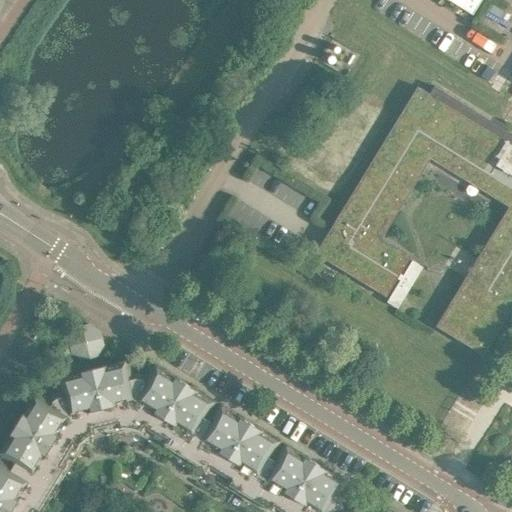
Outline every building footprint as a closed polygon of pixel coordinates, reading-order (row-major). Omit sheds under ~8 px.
[(481,0),(451,0),(473,14),(481,0)] [(412,254),(383,237),(434,152),(511,200),(511,201),(436,326),(483,354),(511,307),(511,132),(498,124),(435,85),(430,93),(418,85),(329,230),(335,234),(321,256),(386,296),(412,254)] [(104,344),(100,331),(89,324),(76,327),(69,338),(72,351),(83,358),(97,355),(104,344)] [(135,377),(131,378),(127,361),(95,369),(95,367),(90,368),(90,370),(59,377),(63,395),(59,396),(54,399),(52,403),(53,404),(57,409),(62,412),(61,414),(62,414),(57,422),(73,432),(82,445),(83,444),(87,445),(92,441),(93,437),(107,434),(110,434),(110,433),(124,430),(126,433),(133,434),(136,432),(137,432),(139,416),(149,400),(141,395),(141,394),(140,393),(143,388),(144,381),(145,380),(141,378),(135,377)] [(186,385),(187,383),(183,380),(182,382),(154,365),(145,380),(144,381),(143,388),(140,393),(141,394),(141,395),(149,400),(139,416),(137,432),(163,448),(177,439),(186,424),(187,423),(194,427),(195,427),(199,422),(204,418),(214,402),(186,385)] [(53,404),(52,403),(40,396),(36,394),(19,421),(18,420),(15,425),(17,426),(0,453),(16,464),(23,465),(28,468),(29,467),(34,460),(35,460),(50,469),(67,472),(74,460),(75,460),(76,457),(82,445),(73,432),(57,422),(62,414),(61,414),(62,412),(57,409),(53,404)] [(248,420),(247,422),(214,402),(204,418),(199,422),(195,427),(194,427),(187,423),(186,424),(177,439),(163,448),(213,479),(216,481),(242,496),(243,500),(248,504),(252,503),(266,511),(269,495),(278,480),(278,479),(271,474),(270,473),(273,468),(274,461),(284,445),(251,425),(252,423),(248,420)] [(313,460),(312,462),(284,445),(274,461),(273,468),(270,473),(271,474),(278,479),(278,480),(269,495),(266,511),(267,511),(309,511),(316,502),(324,507),(324,506),(325,507),(328,502),(334,498),(335,497),(344,481),(316,464),(317,463),(313,460)] [(0,511),(42,511),(52,496),(56,495),(59,490),(59,486),(64,476),(67,472),(50,469),(35,460),(34,460),(29,467),(28,468),(23,465),(16,464),(0,453),(0,511)] [(338,499),(335,497),(334,498),(328,502),(325,507),(324,506),(324,507),(316,502),(309,511),(362,511),(360,504),(343,508),(342,504),(338,499)]
